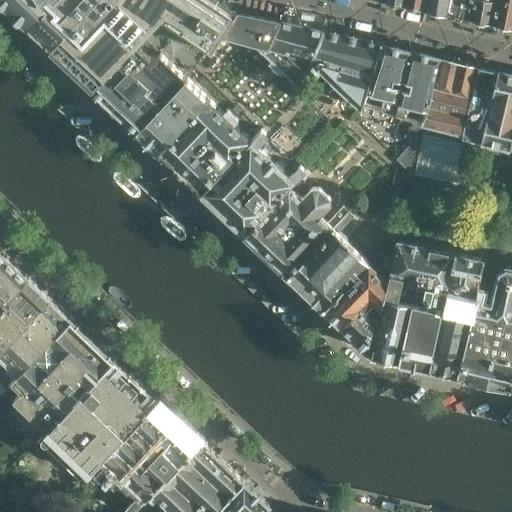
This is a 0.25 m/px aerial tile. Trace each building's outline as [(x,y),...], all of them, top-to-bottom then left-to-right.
[(3,0),(53,47),(96,0),(3,0)] [(226,113),(144,35),(162,16),(187,34),(209,0),(96,0),(53,47),(71,64),(95,87),(160,148),(204,190),(262,127),(269,120),(264,116),(248,134),(237,123),(241,119),(238,116),(245,109),(240,104),(233,111),(230,109),(226,113)] [(222,37),(239,11),(222,0),(209,0),(187,34),(212,51),(222,37)] [(426,8),(427,0),(404,0),(404,3),(426,8)] [(448,13),(450,0),(427,0),(426,8),(448,13)] [(472,0),(450,0),(448,13),(469,18),(472,0)] [(492,23),(496,0),(472,0),(469,18),(492,23)] [(511,27),(511,0),(496,0),(492,23),(511,27)] [(300,87),(310,64),(324,31),(281,20),(239,11),(222,37),(255,44),(300,87)] [(363,106),(365,102),(383,44),(324,31),(310,64),(321,66),(363,106)] [(428,108),(440,57),(383,44),(365,102),(422,122),(428,108)] [(464,133),(479,66),(440,57),(428,108),(422,122),(421,123),(448,129),(464,133)] [(481,144),(499,70),(479,66),(464,133),(462,140),(481,144)] [(511,144),(511,73),(499,70),(481,144),(478,158),(485,159),(485,161),(487,165),(496,167),(500,165),(500,163),(508,164),(511,148),(511,144)] [(247,231),(304,169),(300,165),(291,175),(257,143),(268,132),(262,127),(204,190),(247,231)] [(478,158),(481,144),(462,140),(464,133),(448,129),(447,137),(423,131),(419,147),(418,152),(477,165),(478,158)] [(413,175),(418,152),(419,147),(412,141),(396,159),(413,175)] [(329,221),(320,213),(331,202),(331,194),(321,185),(314,185),(303,197),(294,189),(309,173),(304,169),(247,231),(290,272),(347,210),(343,206),(329,221)] [(372,265),(375,261),(371,258),(378,251),(372,245),(364,254),(338,229),(361,205),(356,201),(347,210),(290,272),(326,306),(343,323),(368,296),(382,309),(389,281),(372,265)] [(401,357),(414,303),(398,300),(401,288),(416,292),(427,247),(398,240),(389,281),(382,309),(372,351),(373,351),(401,357)] [(430,364),(456,253),(427,247),(416,292),(414,303),(401,357),(430,364)] [(72,317),(50,297),(0,249),(0,353),(15,367),(11,372),(12,373),(2,383),(1,382),(0,383),(0,397),(2,399),(17,383),(23,389),(16,396),(41,419),(48,412),(56,420),(115,358),(72,317)] [(466,313),(457,311),(462,291),(477,295),(479,285),(486,254),(481,253),(480,259),(456,253),(430,364),(459,370),(475,302),(469,301),(466,313)] [(511,381),(511,264),(507,263),(507,265),(499,269),(495,288),(479,285),(477,295),(475,302),(459,370),(511,381)] [(372,351),(382,309),(368,296),(343,323),(372,351)] [(88,473),(159,399),(115,358),(56,420),(37,441),(80,482),(88,473)] [(132,511),(133,511),(202,439),(159,399),(88,473),(95,479),(111,462),(142,491),(127,507),(132,511)] [(215,511),(246,480),(202,439),(133,511),(141,511),(159,493),(172,505),(164,511),(215,511)] [(265,511),(270,503),(246,480),(215,511),(265,511)]
